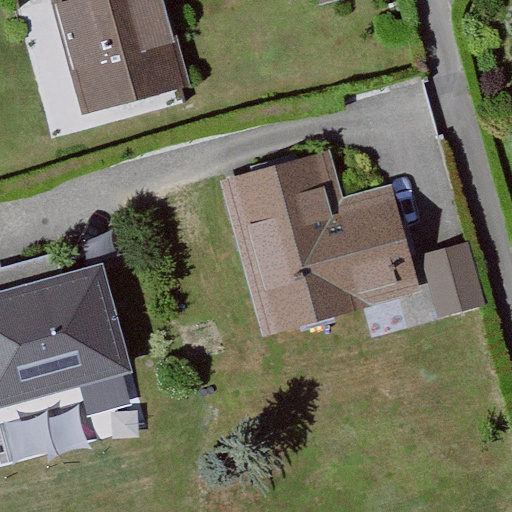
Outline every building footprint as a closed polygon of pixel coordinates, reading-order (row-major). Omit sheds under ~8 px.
[(163,0),(87,0),(65,6),(98,127),(192,102),(163,0)] [(315,0),(319,10),(351,0),(315,0)] [(327,158),(229,187),(270,331),(417,289),(388,191),(341,205),(327,158)] [(468,248),(424,260),(440,317),(484,305),(468,248)] [(100,269),(0,295),(0,412),(129,379),(100,269)]
